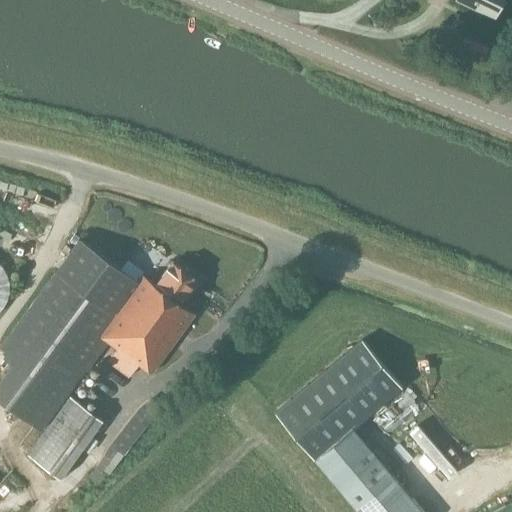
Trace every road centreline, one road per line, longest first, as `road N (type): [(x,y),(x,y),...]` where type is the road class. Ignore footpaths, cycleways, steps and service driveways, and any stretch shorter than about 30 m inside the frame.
road 1 (unclassified): [(511,325),(193,207),(0,151)]
road 2 (tertiary): [(511,126),(205,0)]
